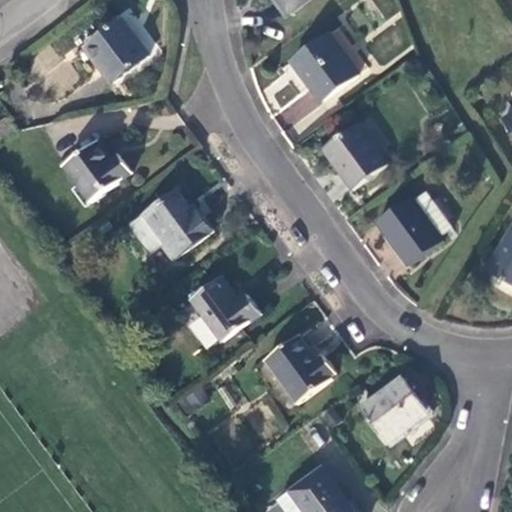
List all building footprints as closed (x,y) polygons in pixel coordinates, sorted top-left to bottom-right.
[(281,0),(292,15),(311,0),(281,0)] [(123,19),(87,46),(115,83),(151,56),(123,19)] [(332,35),(285,70),(302,94),(311,88),(323,102),(361,74),(332,35)] [(7,120),(0,124),(0,140),(15,131),(7,120)] [(360,126),(327,150),(356,190),(389,166),(360,126)] [(99,142),(67,165),(94,202),(135,171),(123,155),(113,161),(99,142)] [(144,216),(177,261),(216,231),(197,206),(191,210),(178,190),(144,216)] [(427,192),(415,201),(443,239),(455,230),(427,192)] [(413,198),(379,222),(412,267),(445,242),(443,239),(415,201),(413,198)] [(511,232),(489,271),(511,283),(511,232)] [(223,277),(194,299),(225,341),(263,313),(250,297),(242,302),(223,277)] [(267,362),(299,404),(334,381),(332,378),(337,374),(324,356),(319,360),(302,337),(267,362)] [(363,409),(390,445),(419,423),(416,419),(428,411),(405,379),(363,409)] [(201,384),(187,395),(196,408),(211,397),(201,384)] [(334,428),(344,420),(335,408),(324,415),(334,428)] [(280,501),(287,511),(354,511),(323,469),(280,501)]
